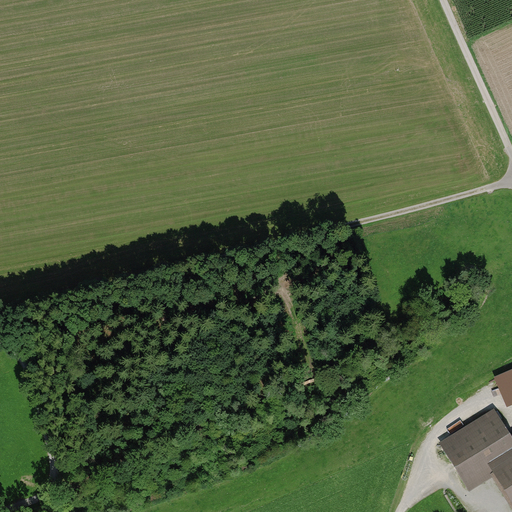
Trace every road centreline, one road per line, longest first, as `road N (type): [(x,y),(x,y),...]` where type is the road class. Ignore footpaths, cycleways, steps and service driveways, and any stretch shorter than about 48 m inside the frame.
road 1 (track): [(511,183),(0,317)]
road 2 (track): [(443,0),(511,154)]
road 3 (track): [(404,511),(455,419),(495,399),(511,406)]
road 4 (track): [(0,346),(18,348),(33,372),(51,433),(54,485)]
